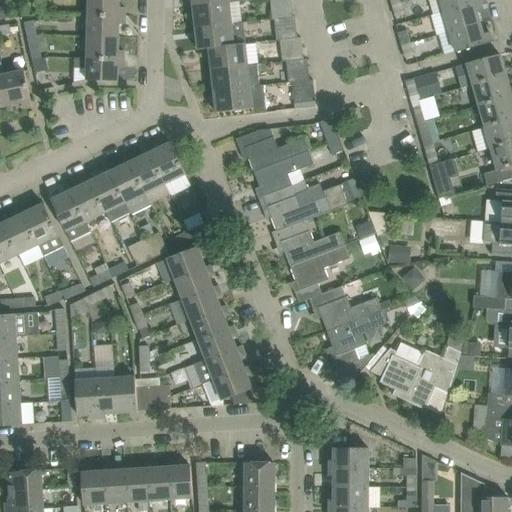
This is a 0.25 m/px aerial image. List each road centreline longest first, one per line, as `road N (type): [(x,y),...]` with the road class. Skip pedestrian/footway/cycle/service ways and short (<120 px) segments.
road 1 (residential): [(288,373),(202,133),(153,111)]
road 2 (residential): [(0,444),(291,417)]
road 3 (residential): [(511,480),(310,391),(288,373)]
road 4 (residential): [(0,193),(153,111)]
